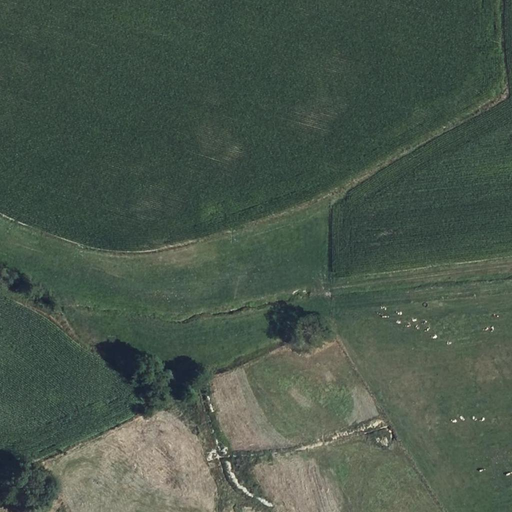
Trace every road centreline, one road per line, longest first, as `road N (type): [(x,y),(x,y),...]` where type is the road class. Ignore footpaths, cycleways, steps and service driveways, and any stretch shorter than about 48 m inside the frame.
road 1 (track): [(328,312),(327,285),(511,263)]
road 2 (track): [(511,282),(328,303)]
